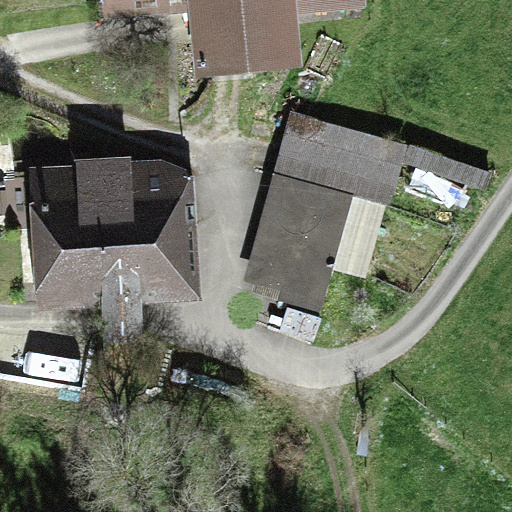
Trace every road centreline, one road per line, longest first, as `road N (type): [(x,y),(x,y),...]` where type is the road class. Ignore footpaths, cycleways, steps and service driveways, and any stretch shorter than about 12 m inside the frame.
road 1 (track): [(511,195),(432,306),(397,339),(355,362),(289,364),(147,320),(0,312)]
road 2 (track): [(351,511),(310,367)]
